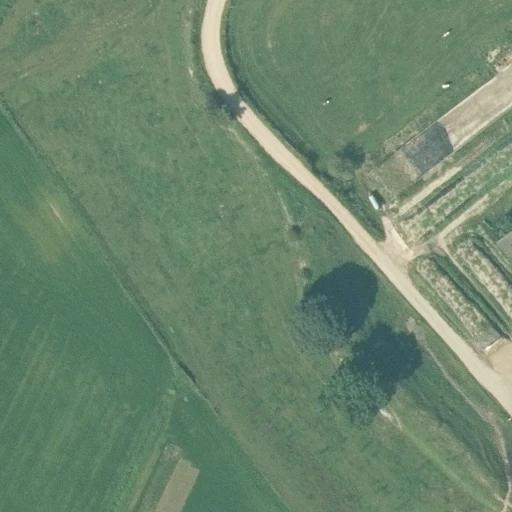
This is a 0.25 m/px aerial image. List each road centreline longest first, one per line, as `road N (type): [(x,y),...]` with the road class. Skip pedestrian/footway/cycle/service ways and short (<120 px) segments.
road 1 (track): [(373,253),(226,87),(211,46),(215,0)]
road 2 (unclassified): [(511,408),(373,253)]
